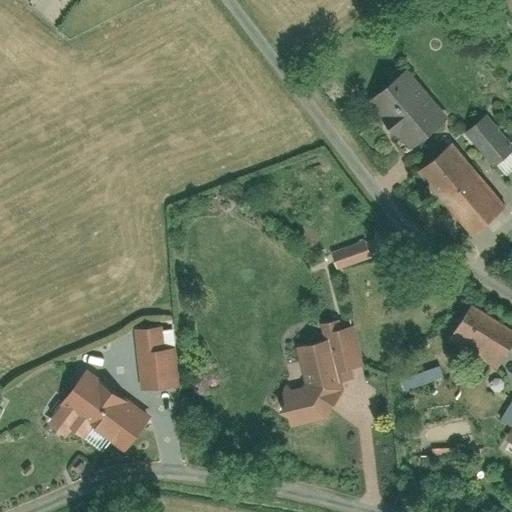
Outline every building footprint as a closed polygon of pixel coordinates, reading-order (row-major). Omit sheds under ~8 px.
[(444,118),(402,69),(369,97),(412,146),(444,118)] [(511,143),(483,112),(464,130),(494,162),(511,145),(511,143)] [(502,204),(450,141),(417,169),(470,231),(502,204)] [(364,239),(332,248),(337,266),(369,256),(364,239)] [(511,340),(511,327),(469,302),(450,335),(498,364),(511,342),(511,340)] [(360,362),(351,321),(335,325),(333,317),(321,320),(324,335),(334,378),(353,373),(350,364),(360,362)] [(159,324),(134,327),(140,385),(177,381),(173,343),(161,345),(159,324)] [(282,424),(321,415),(336,386),(334,378),(324,335),(294,342),(304,382),(274,389),(282,424)] [(148,414),(85,368),(45,422),(63,435),(70,426),(80,434),(90,420),(125,446),(148,414)] [(511,397),(509,396),(499,414),(511,421),(511,397)]
